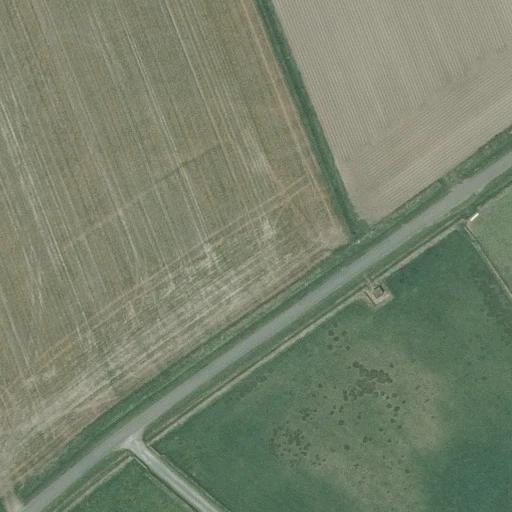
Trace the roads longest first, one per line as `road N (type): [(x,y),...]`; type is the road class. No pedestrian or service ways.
road 1 (unclassified): [(33,511),(131,430),(511,158)]
road 2 (track): [(131,430),(221,511)]
